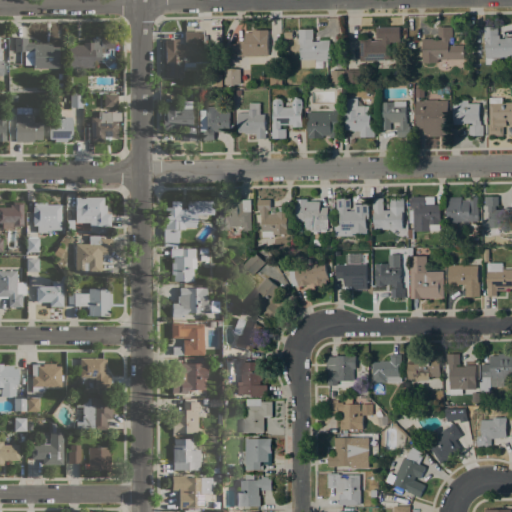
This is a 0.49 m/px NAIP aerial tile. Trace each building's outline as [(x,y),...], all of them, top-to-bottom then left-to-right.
[(422,38),(432,38),(432,40),(441,40),(441,37),(438,37),(438,26),(451,26),(451,37),(449,37),(449,44),(463,44),(463,59),(437,59),(437,62),(422,62),(422,38)] [(485,58),(486,58),(486,41),(483,41),(484,26),(497,26),(497,34),(499,34),(499,39),(504,38),(504,37),(511,37),(511,52),(510,53),(510,58),(494,58),(494,64),(485,64),(485,58)] [(399,27),(400,42),(390,42),(390,60),(359,61),(359,39),(370,39),(371,41),(381,41),(381,38),(376,39),(376,27),(399,27)] [(300,61),(300,44),(298,44),(298,29),(312,29),(312,39),(308,39),(309,42),(319,41),(319,40),(329,40),(329,60),(315,61),(315,67),(301,68),(301,61),(300,61)] [(236,41),(244,41),(244,32),(253,32),(253,30),(267,30),(268,56),(236,56),(236,54),(226,54),(226,43),(236,43),(236,41)] [(201,31),(201,49),(208,49),(208,63),(182,63),(182,77),(165,77),(165,61),(168,61),(168,39),(177,39),(177,45),(186,45),(186,41),(183,41),(183,32),(201,31)] [(68,44),(82,45),(82,42),(92,42),(92,37),(100,37),(100,36),(113,37),(112,51),(119,51),(118,69),(114,70),(110,69),(107,67),(105,65),(103,61),(102,59),(100,59),(100,62),(93,62),(93,68),(67,67),(68,44)] [(32,65),(24,65),(24,51),(13,51),(13,37),(27,37),(27,42),(33,42),(33,43),(51,43),(51,46),(58,46),(58,68),(32,68),(32,65)] [(240,84),(224,84),(223,69),(240,69),(240,84)] [(360,69),(360,83),(346,84),(345,70),(360,69)] [(344,70),(344,84),(330,84),(330,70),(344,70)] [(449,86),(449,94),(436,94),(436,86),(449,86)] [(415,88),(424,88),(424,97),(415,97),(415,88)] [(82,94),(81,107),(69,107),(69,94),(71,94),(71,92),(79,92),(79,94),(82,94)] [(117,94),(117,107),(103,107),(103,94),(117,94)] [(501,97),(501,102),(511,102),(511,124),(508,124),(508,121),(506,121),(506,126),(503,126),(503,135),(488,136),(487,124),(489,124),(489,97),(501,97)] [(273,123),(273,109),(272,109),(272,103),(273,100),(275,98),(279,98),(281,100),(282,103),(282,107),(291,107),(291,102),(292,99),(295,98),(298,98),(301,99),(302,102),(302,108),(301,108),(302,127),(292,127),(292,124),(280,125),(280,129),(286,129),(286,138),(272,138),(271,123),(273,123)] [(344,110),(347,110),(346,98),(357,98),(358,106),(369,106),(369,126),(373,126),(374,137),(360,137),(360,130),(345,130),(344,110)] [(423,101),(423,100),(437,99),(437,100),(447,100),(448,134),(441,134),(441,136),(429,136),(429,135),(424,135),(424,131),(422,131),(422,128),(416,128),(415,101),(423,101)] [(380,115),(381,115),(381,107),(380,107),(380,102),(393,101),(405,100),(405,112),(413,111),(413,119),(406,120),(406,123),(408,123),(408,126),(409,126),(410,137),(397,137),(397,127),(399,127),(399,122),(390,122),(390,129),(381,130),(380,115)] [(479,119),(480,119),(480,135),(469,135),(469,125),(472,125),(472,123),(463,123),(463,124),(453,124),(452,100),(468,100),(468,103),(479,103),(479,119)] [(164,105),(180,105),(180,101),(191,101),(191,125),(194,125),(194,140),(181,140),(181,130),(186,130),(186,125),(178,125),(178,128),(176,128),(176,129),(172,129),(172,130),(165,131),(165,129),(162,130),(162,114),(165,114),(164,105)] [(265,114),(265,131),(267,131),(267,133),(265,133),(265,138),(256,138),(256,134),(244,134),(244,132),(238,132),(237,126),(236,126),(236,124),(237,124),(237,121),(236,121),(236,119),(237,119),(237,113),(248,113),(247,110),(249,110),(249,103),(260,103),(260,114),(265,114)] [(205,110),(205,106),(218,106),(219,112),(230,112),(230,131),(214,131),(214,139),(201,140),(201,130),(198,130),(198,110),(205,110)] [(15,114),(15,107),(30,107),(30,114),(33,114),(33,122),(42,122),(42,139),(33,139),(33,142),(15,142),(15,114)] [(333,112),(333,110),(338,110),(339,123),(340,137),(329,137),(329,135),(323,135),(323,138),(308,138),(307,112),(333,112)] [(90,117),(97,117),(97,111),(110,111),(111,112),(120,112),(120,120),(117,120),(117,136),(110,136),(110,139),(103,139),(103,141),(90,141),(90,117)] [(71,139),(66,139),(66,141),(49,141),(49,118),(64,118),(64,116),(71,117),(71,139)] [(434,196),(434,204),(440,204),(440,224),(439,224),(439,230),(429,230),(429,231),(413,231),(413,246),(408,246),(407,229),(409,229),(408,207),(410,207),(410,196),(434,196)] [(446,197),(461,197),(461,200),(469,200),(469,197),(477,196),(478,222),(447,223),(446,197)] [(488,211),(487,211),(487,206),(484,206),(484,196),(498,196),(498,205),(495,205),(495,209),(504,209),(504,208),(511,208),(511,229),(500,230),(500,228),(489,228),(488,211)] [(102,197),(102,205),(105,205),(105,213),(109,213),(109,226),(94,226),(94,216),(93,216),(93,219),(79,219),(79,215),(73,215),(73,209),(74,209),(74,197),(102,197)] [(333,224),(339,224),(339,213),(336,213),(335,198),(349,198),(350,209),(347,209),(347,211),(355,211),(354,204),(368,204),(368,219),(365,219),(366,233),(351,233),(351,236),(334,236),(333,224)] [(374,229),(374,214),(370,214),(370,210),(373,210),(373,198),(383,198),(383,210),(389,210),(389,198),(403,198),(403,212),(402,212),(402,229),(374,229)] [(226,230),(217,230),(217,200),(250,199),(251,230),(243,230),(243,226),(227,226),(227,229),(226,229),(226,230)] [(270,199),(270,207),(287,207),(287,229),(287,234),(282,234),(282,235),(280,235),(280,234),(273,234),(273,237),(261,237),(261,217),(261,214),(259,214),(259,210),(257,210),(257,199),(270,199)] [(304,221),(294,221),(294,204),(298,204),(298,199),(307,199),(307,201),(319,201),(320,207),(327,207),(328,228),(325,228),(325,229),(320,229),(320,232),(304,232),(304,221)] [(184,226),(184,228),(174,228),(175,240),(162,240),(162,227),(164,227),(164,223),(165,223),(165,216),(166,206),(170,206),(170,201),(213,200),(213,214),(195,214),(195,226),(184,226)] [(13,226),(13,228),(1,228),(1,222),(0,222),(0,207),(9,207),(9,204),(12,204),(11,202),(22,202),(22,226),(13,226)] [(59,229),(50,229),(50,232),(36,232),(36,225),(32,225),(32,205),(33,205),(33,202),(45,202),(45,204),(59,204),(59,227),(59,229)] [(88,243),(88,235),(99,235),(99,238),(111,238),(111,252),(100,252),(100,272),(75,272),(74,243),(88,243)] [(38,238),(38,251),(26,252),(25,238),(38,238)] [(159,246),(167,246),(167,256),(159,256),(159,246)] [(172,262),(172,257),(169,257),(169,248),(195,248),(195,268),(192,268),(192,280),(170,281),(170,262),(172,262)] [(252,275),(242,265),(255,252),(265,263),(252,275)] [(443,298),(410,298),(410,256),(426,256),(426,271),(443,271),(443,298)] [(18,257),(0,257),(0,269),(18,268),(18,257)] [(38,271),(26,271),(26,258),(38,258),(38,271)] [(328,279),(325,280),(327,287),(315,290),(313,283),(297,286),(297,284),(292,286),(288,270),(323,262),(328,279)] [(511,289),(507,289),(507,290),(496,290),(496,295),(487,296),(486,263),(502,262),(502,269),(511,269),(511,289)] [(400,290),(384,290),(384,286),(375,286),(375,263),(398,263),(398,266),(399,266),(400,290)] [(366,264),(366,287),(352,287),(352,286),(343,286),(343,278),(335,278),(335,264),(366,264)] [(448,267),(448,265),(462,265),(477,265),(477,282),(479,282),(479,296),(465,296),(465,284),(458,284),(458,286),(448,286),(448,282),(445,282),(445,267),(448,267)] [(25,281),(25,295),(21,295),(21,306),(7,306),(7,298),(0,298),(0,270),(1,270),(1,269),(3,269),(3,270),(8,270),(8,269),(11,269),(11,270),(16,270),(16,274),(17,274),(17,282),(25,281)] [(281,289),(275,297),(280,301),(278,303),(280,305),(279,307),(281,309),(272,320),(247,301),(266,277),(281,289)] [(48,306),(48,301),(35,301),(35,285),(51,285),(51,282),(62,282),(62,306),(48,306)] [(205,287),(205,299),(210,299),(210,300),(218,300),(218,312),(187,312),(187,314),(181,314),(181,317),(171,317),(171,303),(176,303),(176,296),(179,296),(179,287),(205,287)] [(108,316),(98,315),(98,316),(92,316),(92,315),(87,315),(87,308),(86,308),(86,306),(67,305),(67,293),(87,293),(87,288),(108,288),(108,293),(111,293),(110,306),(108,306),(108,316)] [(237,334),(231,332),(237,317),(267,328),(264,337),(260,335),(256,346),(254,345),(252,352),(233,345),(237,334)] [(203,355),(171,355),(171,346),(182,346),(182,338),(170,338),(170,323),(181,323),(181,321),(187,321),(187,324),(210,324),(210,339),(203,339),(203,355)] [(438,353),(438,356),(439,356),(439,376),(428,376),(428,380),(415,380),(415,379),(407,379),(407,363),(406,363),(406,353),(438,353)] [(459,353),(459,364),(456,364),(456,367),(475,366),(475,387),(449,388),(449,369),(448,369),(447,364),(446,364),(446,354),(459,353)] [(482,364),(490,364),(489,355),(497,355),(497,354),(511,353),(511,379),(503,379),(504,386),(491,386),(491,391),(480,391),(479,381),(482,381),(482,379),(482,364)] [(401,382),(372,382),(372,362),(379,362),(379,360),(389,360),(389,354),(401,354),(401,382)] [(327,385),(327,371),(326,370),(326,357),(336,357),(336,355),(355,355),(355,368),(353,368),(353,380),(337,380),(337,385),(336,385),(327,385)] [(94,377),(79,377),(79,357),(103,357),(103,358),(105,358),(105,374),(110,374),(110,387),(94,387),(94,377)] [(206,362),(206,378),(203,378),(203,389),(186,389),(186,392),(171,392),(171,378),(178,378),(178,363),(206,362)] [(260,362),(260,368),(262,368),(262,385),(266,385),(266,396),(251,396),(251,394),(236,394),(236,381),(240,381),(240,362),(260,362)] [(59,386),(43,386),(43,392),(31,392),(31,364),(38,364),(38,366),(42,366),(42,363),(54,363),(54,365),(59,365),(59,386)] [(0,364),(2,364),(2,365),(12,365),(12,368),(17,368),(17,384),(14,384),(14,395),(7,396),(4,396),(3,396),(1,395),(0,394),(0,364)] [(38,411),(26,411),(26,398),(38,397),(38,411)] [(75,406),(74,406),(74,398),(111,397),(111,418),(105,418),(105,429),(75,429),(75,406)] [(352,397),(353,404),(372,404),(372,415),(362,415),(362,429),(343,429),(342,414),(329,414),(328,400),(337,400),(337,402),(342,402),(342,404),(347,404),(347,397),(352,397)] [(25,410),(13,410),(13,398),(24,398),(25,410)] [(263,432),(243,432),(243,418),(245,418),(245,406),(246,406),(246,399),(260,399),(260,401),(272,402),(271,417),(263,417),(263,432)] [(197,432),(171,432),(171,418),(174,418),(174,409),(182,409),(182,401),(198,401),(198,411),(197,411),(197,432)] [(446,422),(445,409),(465,406),(467,421),(459,422),(459,420),(446,422)] [(25,431),(13,430),(13,417),(25,417),(25,431)] [(505,437),(498,437),(498,438),(490,438),(490,445),(477,445),(476,437),(471,437),(471,431),(470,431),(470,424),(476,424),(480,423),(480,420),(492,420),(492,417),(505,417),(505,437)] [(62,464),(59,464),(41,464),(41,459),(30,459),(30,445),(38,445),(38,444),(49,444),(49,429),(50,429),(50,422),(53,422),(54,423),(62,432),(62,464)] [(453,423),(454,424),(455,424),(461,433),(460,433),(461,435),(455,440),(461,449),(440,464),(428,446),(436,441),(433,437),(453,423)] [(353,451),(353,466),(351,466),(351,470),(338,470),(338,466),(327,466),(327,455),(335,455),(335,445),(334,445),(334,437),(354,437),(354,451),(353,451)] [(199,470),(172,470),(172,445),(173,445),(173,438),(192,438),(192,449),(199,449),(199,470)] [(245,438),(271,438),(271,464),(263,464),(263,461),(260,461),(260,470),(244,470),(244,463),(245,438)] [(0,441),(2,441),(2,444),(18,444),(18,460),(4,460),(4,462),(2,462),(2,465),(0,465),(0,441)] [(79,463),(67,463),(67,450),(69,450),(69,444),(79,444),(79,463)] [(108,446),(108,454),(109,454),(109,465),(108,465),(108,469),(88,469),(88,446),(108,446)] [(424,485),(419,497),(406,492),(406,491),(403,490),(404,489),(385,480),(388,473),(395,476),(403,457),(405,458),(411,447),(423,453),(418,464),(425,467),(420,478),(415,476),(414,480),(424,485)] [(359,474),(359,490),(360,490),(360,504),(338,505),(338,494),(342,494),(342,491),(335,491),(335,488),(327,488),(327,473),(338,473),(338,474),(359,474)] [(239,480),(245,480),(245,474),(256,474),(256,479),(260,479),(260,476),(271,476),(271,490),(261,490),(261,487),(258,487),(258,495),(260,495),(259,506),(236,506),(236,491),(239,491),(239,480)] [(178,506),(178,490),(171,490),(171,475),(186,475),(186,477),(211,477),(211,493),(203,493),(203,506),(178,506)]
